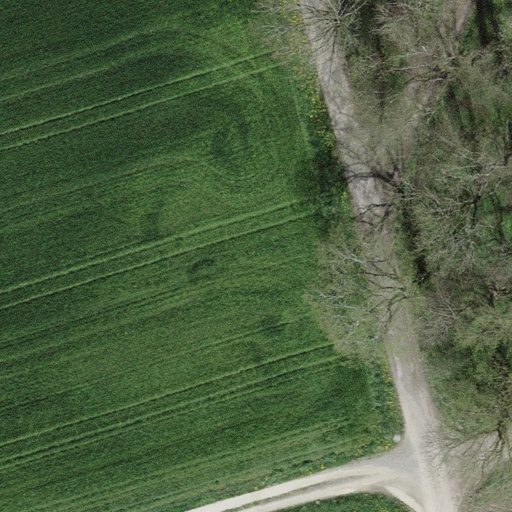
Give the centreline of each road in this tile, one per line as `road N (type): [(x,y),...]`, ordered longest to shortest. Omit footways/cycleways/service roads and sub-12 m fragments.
road 1 (track): [(363,167),(432,462)]
road 2 (track): [(432,462),(334,479),(226,511)]
road 3 (track): [(444,0),(363,167)]
road 4 (track): [(363,167),(315,0)]
